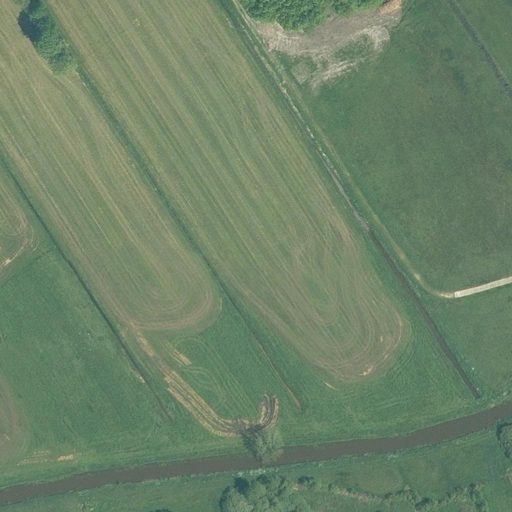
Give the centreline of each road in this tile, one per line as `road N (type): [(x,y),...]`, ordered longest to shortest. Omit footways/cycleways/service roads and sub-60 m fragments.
road 1 (track): [(511,426),(413,460),(40,511)]
road 2 (track): [(511,279),(450,294),(406,281),(230,0)]
